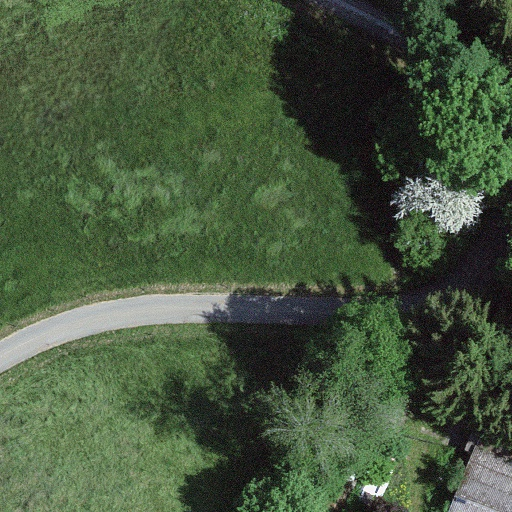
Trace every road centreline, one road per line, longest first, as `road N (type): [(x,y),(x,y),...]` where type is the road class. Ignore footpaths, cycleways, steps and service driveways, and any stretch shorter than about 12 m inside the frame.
road 1 (unclassified): [(511,207),(483,262),(434,297),(383,308),(133,312),(51,331),(0,357)]
road 2 (unclassified): [(348,0),(482,82),(511,114)]
